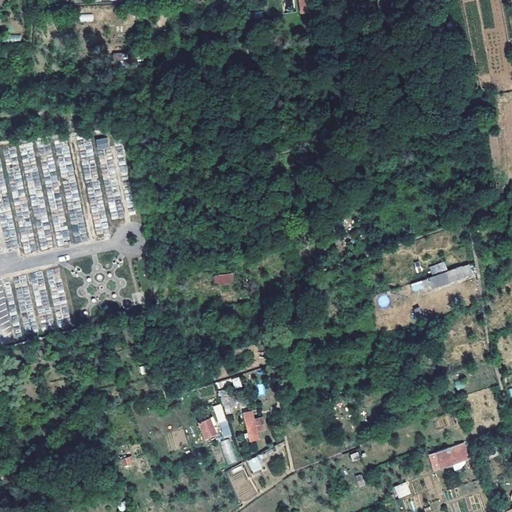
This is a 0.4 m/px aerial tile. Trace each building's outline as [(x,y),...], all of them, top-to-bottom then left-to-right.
[(309,3),(308,0),(299,0),(301,13),(310,12),(309,3)] [(112,54),(113,61),(127,59),(126,52),(112,54)] [(95,140),(98,150),(110,147),(107,137),(95,140)] [(108,202),(112,220),(124,217),(120,200),(108,202)] [(108,231),(105,212),(93,214),(96,233),(108,231)] [(427,268),(430,276),(448,270),(446,262),(427,268)] [(430,276),(432,283),(433,287),(467,276),(472,274),(468,262),(453,268),(448,270),(430,276)] [(233,273),(213,275),(214,285),(234,283),(233,273)] [(417,289),(432,283),(430,276),(423,278),(414,282),(417,289)] [(430,314),(426,304),(420,306),(424,316),(430,314)] [(104,353),(90,358),(95,375),(109,370),(104,353)] [(234,388),(241,387),(240,377),(232,379),(234,388)] [(257,385),(259,396),(265,395),(263,384),(257,385)] [(414,391),(406,393),(410,406),(418,404),(414,391)] [(222,439),(230,437),(222,404),(214,406),(222,439)] [(263,417),(254,419),(253,414),(244,416),(249,440),(258,438),(256,430),(265,427),(263,417)] [(211,417),(207,419),(201,421),(208,437),(217,432),(211,417)] [(230,439),(221,441),(226,463),(236,461),(230,439)] [(468,459),(463,444),(439,452),(445,467),(468,459)] [(257,456),(247,460),(252,472),(262,468),(257,456)] [(120,458),(120,466),(133,465),(132,457),(120,458)] [(395,486),(400,497),(410,493),(405,482),(395,486)]
